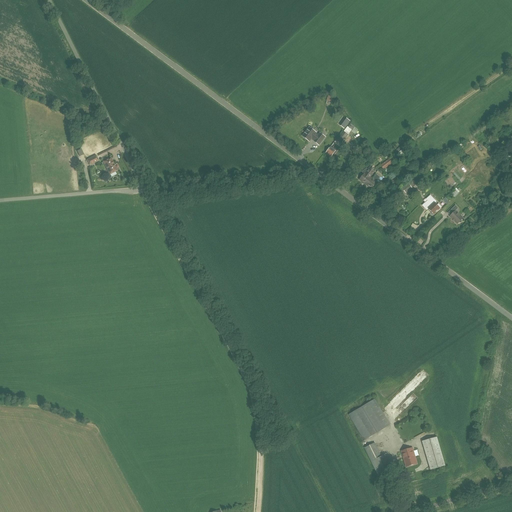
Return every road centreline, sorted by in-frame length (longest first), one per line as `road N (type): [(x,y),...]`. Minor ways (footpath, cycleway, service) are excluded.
road 1 (unclassified): [(511,318),(87,0)]
road 2 (unclassified): [(0,201),(143,188),(49,0)]
road 3 (track): [(143,188),(252,386),(260,430),(257,511)]
road 4 (track): [(143,188),(315,171)]
road 5 (track): [(511,64),(413,135)]
